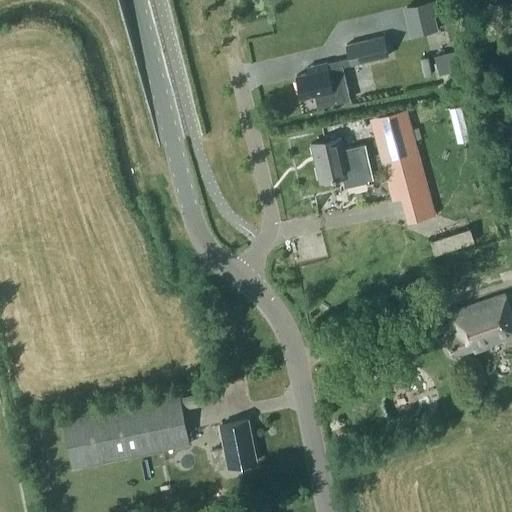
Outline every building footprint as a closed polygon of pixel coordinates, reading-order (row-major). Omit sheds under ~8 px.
[(413,34),(437,29),(431,1),(407,6),(413,34)] [(384,35),(346,44),(351,64),(388,55),(384,35)] [(439,73),(460,69),(455,49),(435,54),(439,73)] [(342,64),(328,68),(326,62),(307,66),(309,72),(296,75),(302,98),(316,94),(318,106),(322,105),(332,103),(331,103),(350,98),(342,64)] [(433,117),(443,157),(463,151),(453,112),(433,117)] [(408,114),(373,124),(381,153),(374,155),(378,167),(384,165),(393,199),(428,190),(408,114)] [(368,179),(373,178),(365,143),(344,147),(341,135),(313,141),(321,180),(345,175),(347,185),(369,181),(368,179)] [(511,338),(511,315),(504,293),(450,311),(457,333),(447,337),(453,354),(472,347),(474,352),(488,348),(486,343),(501,338),(502,342),(511,338)] [(180,397),(63,420),(72,466),(189,443),(180,397)] [(257,460),(249,419),(220,424),(225,447),(212,449),(214,461),(226,458),(228,466),(257,460)]
